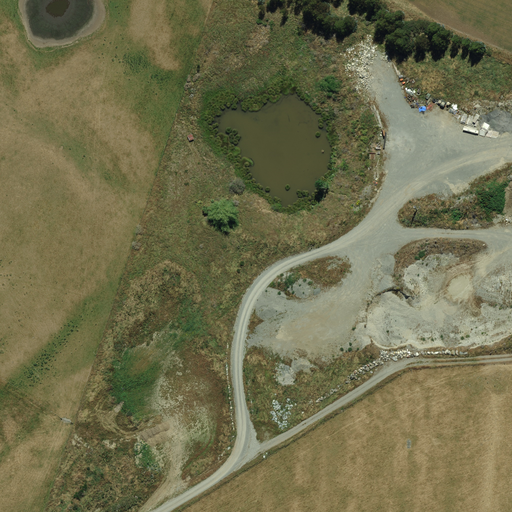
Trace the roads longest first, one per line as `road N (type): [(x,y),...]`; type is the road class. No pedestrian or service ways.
road 1 (track): [(241,456),(233,343),(251,284),(369,219),(404,187),(499,153)]
road 2 (track): [(153,511),(341,392),(413,331)]
